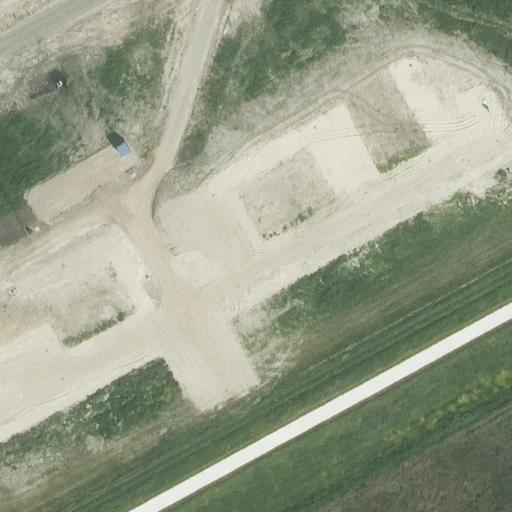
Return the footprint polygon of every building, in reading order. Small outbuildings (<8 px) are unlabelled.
[(428,70),(419,75),(429,93),(438,88),(448,107),(473,93),(453,57),(428,70)] [(395,74),(363,92),(373,112),(406,94),(395,74)] [(511,81),(492,93),(506,119),(498,123),(507,139),(511,136),(511,81)] [(406,94),(373,112),(384,130),(416,113),(406,94)] [(416,113),(384,130),(394,149),(426,132),(416,113)] [(338,125),(329,130),(334,138),(343,134),(338,125)] [(329,130),(321,134),(325,143),(334,138),(329,130)] [(426,132),(394,149),(405,169),(437,151),(426,132)] [(343,134),(334,138),(339,147),(348,142),(343,134)] [(334,138),(325,143),(330,152),(339,147),(334,138)] [(348,142),(339,147),(344,156),(352,151),(348,142)] [(339,147),(330,152),(335,161),(344,156),(339,147)] [(293,150),(267,164),(279,186),(305,171),(293,150)] [(352,151),(344,156),(348,164),(357,160),(352,151)] [(344,156),(335,161),(340,169),(348,164),(344,156)] [(357,160),(348,164),(353,173),(362,169),(357,160)] [(511,160),(495,170),(506,189),(496,194),(506,211),(511,208),(511,160)] [(267,164),(240,179),(252,200),(279,186),(267,164)] [(348,164),(340,169),(344,178),(353,173),(348,164)] [(305,171),(279,186),(290,207),(316,192),(305,171)] [(462,184),(439,197),(458,231),(491,213),(481,196),(472,201),(462,184)] [(279,186),(252,200),(264,221),(290,207),(279,186)] [(316,192),(290,207),(302,229),(328,214),(316,192)] [(425,226),(416,231),(425,249),(458,231),(439,197),(416,209),(425,226)] [(290,207),(264,221),(275,243),(302,229),(290,207)] [(383,237),(360,250),(380,286),(413,268),(403,251),(394,256),(383,237)] [(193,248),(185,253),(189,261),(198,257),(193,248)] [(360,250),(336,263),(346,282),(337,287),(346,305),(380,286),(360,250)] [(185,253),(176,257),(181,266),(189,261),(185,253)] [(198,257),(189,261),(194,270),(203,265),(198,257)] [(92,259),(66,274),(78,296),(104,281),(92,259)] [(189,261),(181,266),(185,275),(194,270),(189,261)] [(203,265),(194,270),(199,279),(208,274),(203,265)] [(307,269),(283,282),(293,301),(284,306),(293,324),(327,305),(307,269)] [(194,270),(185,275),(190,284),(199,279),(194,270)] [(66,274),(39,288),(51,310),(78,296),(66,274)] [(104,281),(78,296),(89,317),(116,302),(104,281)] [(78,296),(51,310),(63,331),(89,317),(78,296)] [(255,300),(231,314),(251,350),(285,332),(275,314),(266,319),(255,300)] [(116,302),(89,317),(101,339),(127,324),(116,302)] [(10,313),(0,318),(0,363),(20,353),(10,336),(20,331),(10,313)] [(89,317),(63,331),(75,353),(101,339),(89,317)] [(153,356),(129,370),(139,389),(130,394),(139,411),(173,393),(153,356)] [(100,395),(75,409),(86,428),(76,433),(86,451),(120,432),(100,395)] [(43,420),(20,433),(39,469),(73,451),(63,433),(54,439),(43,420)] [(19,432),(0,443),(0,453),(6,464),(0,467),(0,475),(6,487),(39,469),(20,433),(19,432)]
